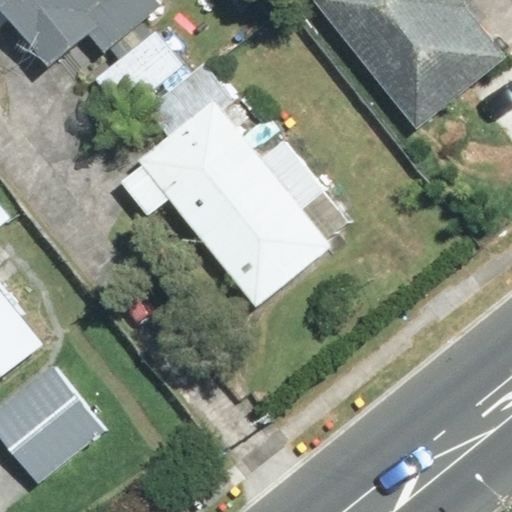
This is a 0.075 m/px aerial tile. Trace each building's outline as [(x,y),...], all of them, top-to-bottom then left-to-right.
[(172,3),(169,0),(0,0),(0,42),(31,17),(81,78),(172,3)] [(331,0),(430,128),(511,65),(511,27),(491,0),(331,0)] [(195,65),(168,33),(110,81),(137,114),(195,65)] [(178,142),(153,162),(130,180),(165,223),(188,205),(273,310),(358,241),(218,68),(158,116),(178,142)] [(0,397),(59,352),(20,302),(54,276),(22,236),(0,253),(0,397)] [(67,370),(0,424),(0,426),(51,490),(119,436),(67,370)]
